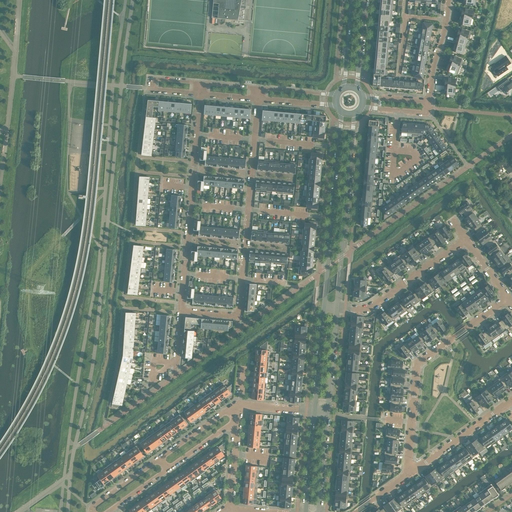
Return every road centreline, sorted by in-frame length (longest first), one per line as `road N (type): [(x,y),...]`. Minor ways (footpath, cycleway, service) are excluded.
road 1 (residential): [(412,471),(416,364),(506,301)]
road 2 (tertiary): [(342,111),(324,305)]
road 3 (tertiary): [(337,306),(354,112)]
road 4 (residential): [(466,238),(369,308),(337,306)]
road 5 (residential): [(412,471),(511,401)]
